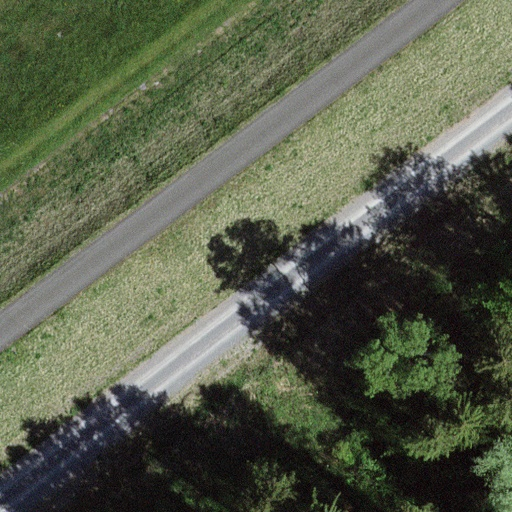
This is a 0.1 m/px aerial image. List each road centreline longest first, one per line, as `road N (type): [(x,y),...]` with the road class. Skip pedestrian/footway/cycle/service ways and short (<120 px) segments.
road 1 (track): [(0,500),(511,105)]
road 2 (track): [(443,0),(0,334)]
